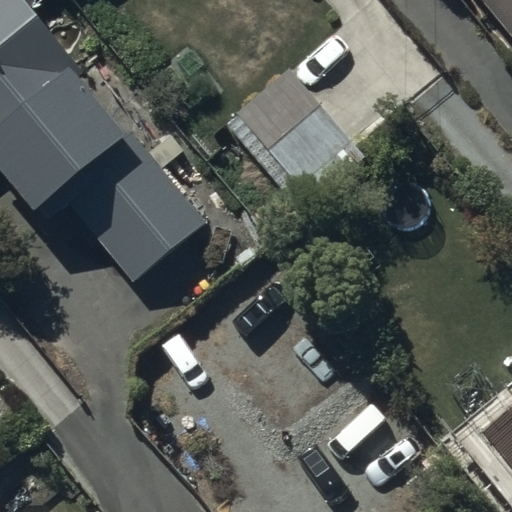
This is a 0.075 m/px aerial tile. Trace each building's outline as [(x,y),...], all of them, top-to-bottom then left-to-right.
[(55,0),(0,0),(0,129),(43,183),(56,172),(135,268),(207,209),(131,116),(136,112),(77,40),(84,34),(55,0)] [(511,0),(477,0),(511,40),(511,0)] [(285,77),(224,129),(301,218),(315,206),(301,189),(348,149),(285,77)] [(511,416),(480,444),(511,484),(511,416)] [(74,511),(67,503),(55,511),(74,511)]
